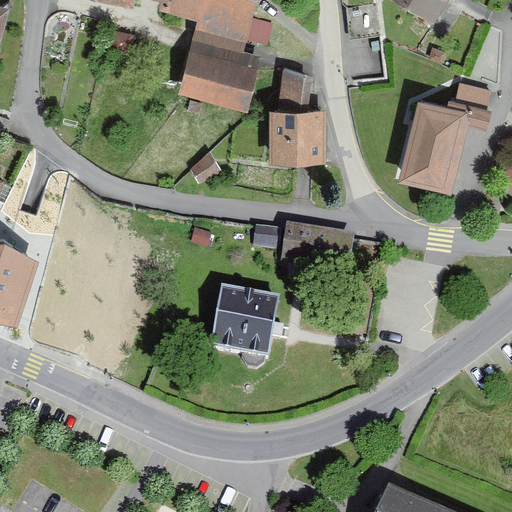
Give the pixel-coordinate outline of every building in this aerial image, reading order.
[(0,0),(0,37),(8,0),(0,0)] [(251,0),(99,0),(192,24),(174,96),(224,108),(251,0)] [(444,0),(391,0),(429,24),(444,0)] [(283,66),(278,92),(308,98),(313,72),(283,66)] [(465,114),(412,100),(392,181),(445,194),(465,114)] [(322,117),(260,117),(260,165),(322,165),(322,117)] [(276,260),(346,273),(353,235),(283,221),(276,260)] [(5,245),(0,245),(0,323),(18,329),(38,263),(5,245)] [(215,305),(208,361),(265,369),(273,313),(215,305)] [(443,511),(390,492),(382,511),(443,511)]
